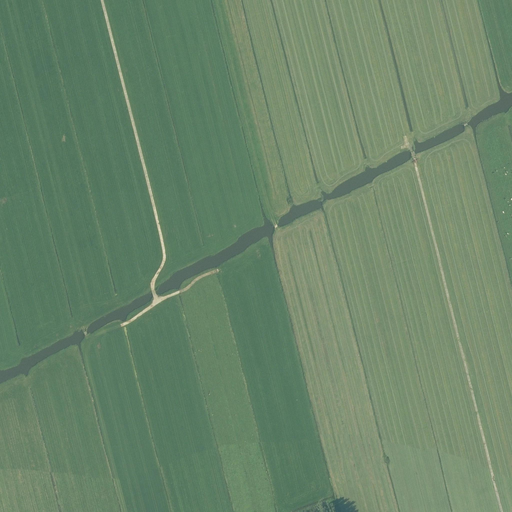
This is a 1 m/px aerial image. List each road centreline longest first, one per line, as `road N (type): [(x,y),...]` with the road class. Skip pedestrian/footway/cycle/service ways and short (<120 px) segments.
road 1 (track): [(501,511),(410,147)]
road 2 (track): [(101,0),(162,242),(156,299)]
